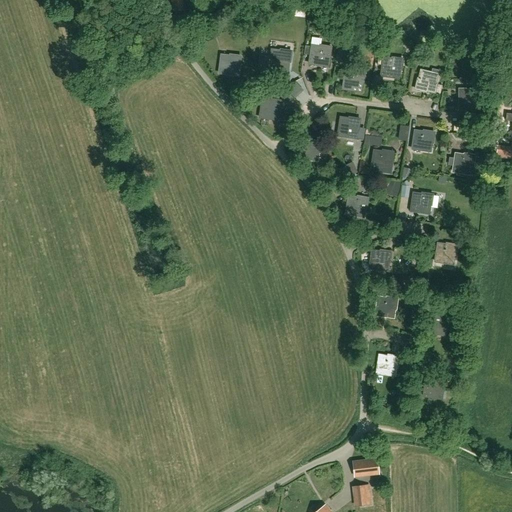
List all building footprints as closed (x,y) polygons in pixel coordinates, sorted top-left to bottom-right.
[(184,10),(182,0),(171,0),(173,11),(184,10)] [(309,64),(318,65),(328,67),(331,47),(320,46),(320,47),(311,46),(309,64)] [(269,68),(279,69),(279,70),(289,72),(291,51),(280,50),(280,51),(272,50),(269,68)] [(228,75),(238,77),(241,57),(230,55),(230,56),(221,55),(219,73),(228,74),(228,75)] [(391,69),(401,70),(403,59),(392,58),(391,59),(383,58),(382,66),(380,76),(390,77),(391,69)] [(353,72),(345,71),(342,89),(352,91),(352,92),(362,93),(364,73),(353,71),(353,72)] [(427,80),(418,78),(417,78),(415,89),(426,91),(426,90),(434,92),(439,74),(429,72),(427,80)] [(281,98),(287,93),(282,86),(276,91),(281,98)] [(459,89),(459,99),(459,110),(470,110),(470,109),(478,109),(478,91),(469,91),(469,89),(459,89)] [(269,120),(279,121),(282,102),(271,100),(270,101),(262,100),(259,118),(269,119),(269,120)] [(338,136),(347,137),(347,138),(357,139),(360,119),(349,118),(349,119),(340,118),(338,136)] [(422,142),(432,143),(434,132),(423,131),(423,132),(414,131),(412,149),(421,150),(422,142)] [(318,162),(320,153),(321,142),(310,141),(310,142),(301,140),(299,159),(308,160),(308,161),(318,162)] [(496,158),(511,159),(511,147),(497,145),(496,158)] [(390,171),(391,163),(393,152),(382,151),(382,152),(373,150),(371,169),(377,169),(390,171)] [(472,176),(473,166),(475,156),(464,154),(464,155),(455,154),(453,172),(462,173),(462,174),(472,176)] [(351,176),(356,174),(357,173),(353,165),(347,168),(351,176)] [(420,214),(430,215),(433,195),(422,193),(421,194),(413,193),(410,211),(420,213),(420,214)] [(365,218),(366,209),(368,199),(357,197),(357,198),(348,196),(345,214),(365,218)] [(435,262),(444,263),(444,264),(454,266),(456,256),(457,245),(446,244),(446,245),(437,243),(435,262)] [(379,261),(389,263),(391,252),(380,250),(380,251),(371,250),(369,269),(378,270),(379,261)] [(386,308),(396,310),(397,299),(386,297),(386,298),(377,297),(375,315),(384,317),(386,308)] [(443,327),(453,328),(454,318),(443,316),(443,317),(435,316),(432,334),(442,335),(443,327)] [(387,366),(397,368),(398,357),(387,355),(387,356),(379,355),(376,373),(386,375),(387,366)] [(444,391),(445,380),(434,378),(434,379),(426,378),(423,396),(433,398),(434,389),(444,391)] [(369,460),(371,474),(379,474),(377,459),(369,460)] [(354,476),(371,474),(369,460),(353,462),(354,476)] [(368,483),(351,484),(352,503),(369,502),(368,483)]
